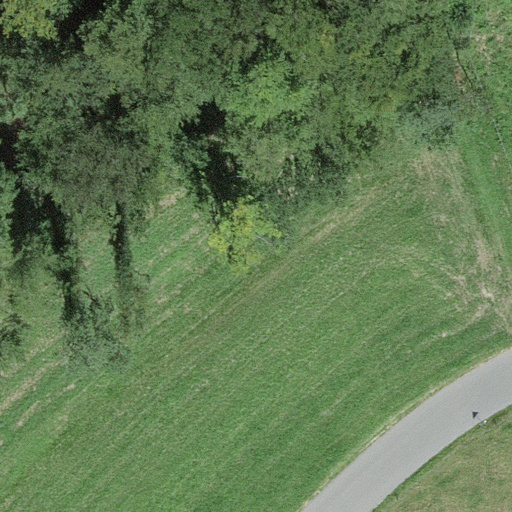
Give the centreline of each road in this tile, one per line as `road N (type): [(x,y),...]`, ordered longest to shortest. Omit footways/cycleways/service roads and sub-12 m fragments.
road 1 (track): [(0,121),(341,58),(399,57),(466,79)]
road 2 (residential): [(511,371),(482,384),(335,511)]
